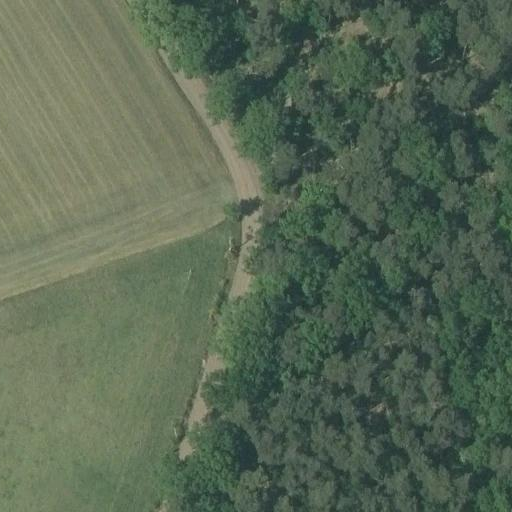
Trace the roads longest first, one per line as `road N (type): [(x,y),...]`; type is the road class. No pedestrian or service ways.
road 1 (track): [(329,0),(251,203),(226,338),(169,511)]
road 2 (track): [(142,0),(217,124),(251,203)]
